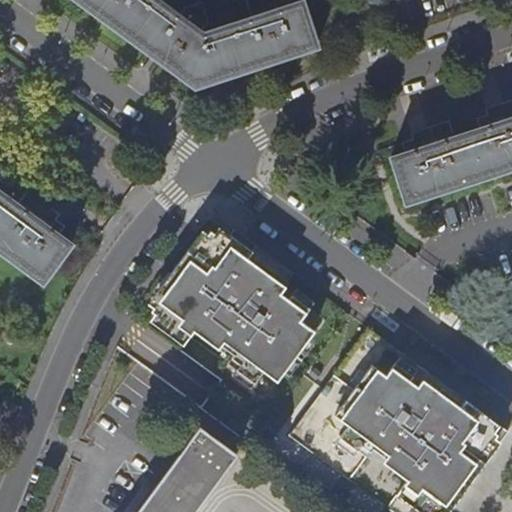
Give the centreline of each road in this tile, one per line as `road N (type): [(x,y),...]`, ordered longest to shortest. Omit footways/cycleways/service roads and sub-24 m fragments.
road 1 (residential): [(214,165),(157,212),(112,268),(4,511)]
road 2 (residential): [(214,165),(511,387)]
road 3 (residential): [(511,35),(325,99),(214,165)]
road 4 (residential): [(0,8),(214,165)]
